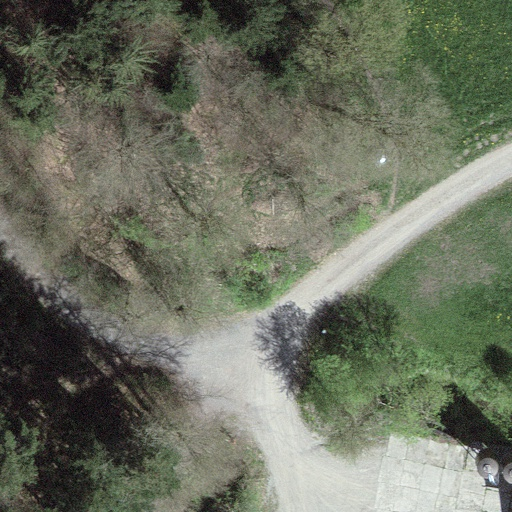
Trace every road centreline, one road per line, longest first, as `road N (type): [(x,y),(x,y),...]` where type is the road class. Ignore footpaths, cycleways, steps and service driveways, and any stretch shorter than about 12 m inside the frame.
road 1 (track): [(0,221),(38,285),(103,330),(184,359),(261,354)]
road 2 (track): [(511,163),(361,263),(261,354)]
road 3 (track): [(261,354),(130,511)]
